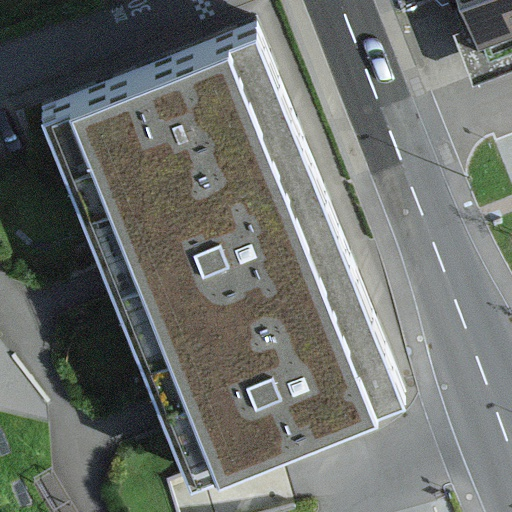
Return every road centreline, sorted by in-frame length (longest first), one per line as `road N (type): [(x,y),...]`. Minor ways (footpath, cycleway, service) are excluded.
road 1 (primary): [(339,0),(511,440)]
road 2 (residential): [(185,0),(0,72)]
